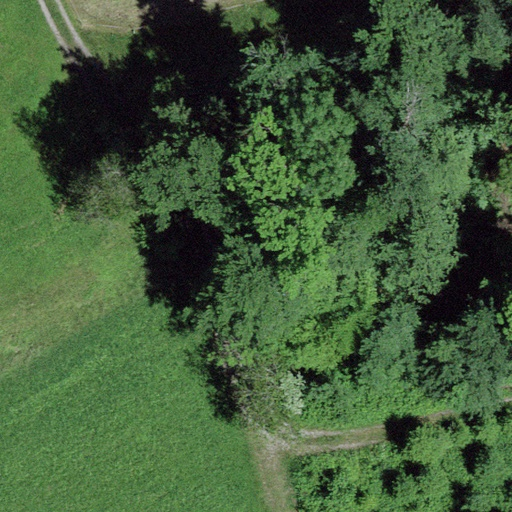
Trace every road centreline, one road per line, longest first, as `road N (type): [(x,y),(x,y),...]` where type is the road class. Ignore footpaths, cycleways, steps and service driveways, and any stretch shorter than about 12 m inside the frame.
road 1 (track): [(53,0),(71,48),(176,176),(222,273),(259,443),(290,511)]
road 2 (track): [(259,443),(368,437),(511,409)]
